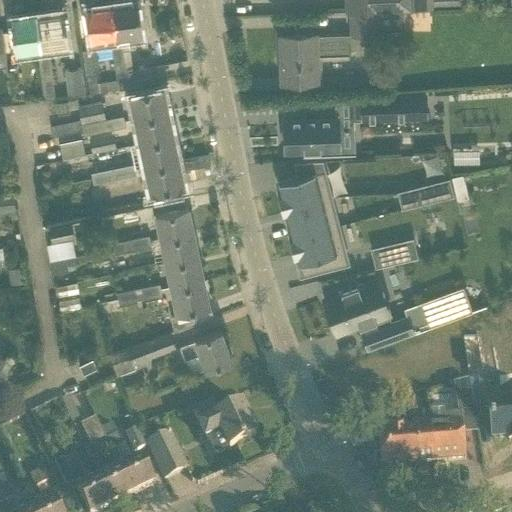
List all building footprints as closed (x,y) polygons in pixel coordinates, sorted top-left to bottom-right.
[(130,0),(111,3),(116,34),(117,44),(123,43),(124,49),(129,48),(127,32),(141,30),(136,0),(130,0)] [(379,9),(413,8),(433,7),(433,5),(461,4),(460,0),(346,0),(346,10),(351,9),(379,9)] [(91,37),(116,34),(111,3),(86,6),(91,37)] [(379,9),(351,9),(351,32),(380,31),(379,9)] [(38,13),(42,45),(67,41),(63,10),(38,13)] [(38,13),(12,17),(17,48),(42,45),(38,13)] [(282,78),(315,76),(315,53),(347,52),(346,31),(314,33),(314,31),(277,32),(278,61),(282,61),(282,78)] [(126,64),(124,49),(123,43),(117,44),(112,44),(115,66),(126,64)] [(90,92),(118,88),(117,78),(98,81),(97,71),(99,71),(96,47),(83,49),(87,73),(90,92)] [(52,75),(49,54),(38,55),(41,76),(52,75)] [(115,66),(117,78),(118,88),(154,81),(150,65),(130,70),(127,70),(126,64),(115,66)] [(84,90),(81,70),(81,66),(65,68),(65,72),(68,92),(84,90)] [(41,76),(41,78),(44,98),(55,97),(52,75),(41,76)] [(131,92),(136,117),(167,111),(162,86),(131,92)] [(409,94),(361,96),(362,118),(410,116),(426,115),(426,111),(425,93),(409,94)] [(58,112),(69,110),(68,99),(57,100),(58,112)] [(82,123),(103,118),(105,118),(101,101),(78,106),(82,123)] [(141,141),(172,135),(167,111),(136,117),(141,141)] [(336,113),(283,116),(285,148),(303,147),(304,153),(339,150),(336,113)] [(105,118),(103,118),(105,130),(126,125),(124,114),(105,118)] [(103,118),(82,123),(81,123),(82,129),(83,134),(105,130),(103,118)] [(82,129),(81,123),(79,119),(53,124),(50,124),(53,135),(58,134),(80,129),(82,129)] [(80,129),(58,134),(60,146),(83,141),(80,129)] [(113,130),(89,135),(92,151),(116,146),(113,130)] [(146,165),(177,159),(172,135),(141,141),(146,165)] [(474,146),(451,148),(453,159),(476,157),(474,146)] [(182,184),(177,159),(146,165),(152,190),(182,184)] [(134,162),(113,167),(115,178),(137,174),(134,162)] [(115,178),(113,167),(91,172),(93,183),(115,178)] [(323,168),(279,179),(281,190),(279,190),(284,208),(331,196),(323,168)] [(461,172),(450,175),(456,198),(467,195),(461,172)] [(449,178),(411,188),(415,203),(453,193),(449,178)] [(331,196),(284,208),(288,224),(290,223),(293,234),(291,234),(291,235),(338,223),(331,196)] [(156,212),(161,237),(192,230),(187,205),(156,212)] [(72,223),(49,227),(52,242),(55,254),(76,249),(74,237),(75,237),(72,223)] [(293,235),(291,235),(296,253),(298,253),(303,275),(348,264),(338,223),(293,235)] [(167,261),(198,254),(192,230),(161,237),(167,261)] [(150,234),(128,238),(131,249),(152,245),(150,234)] [(109,254),(131,249),(128,238),(106,243),(109,254)] [(411,238),(373,248),(377,265),(416,256),(411,238)] [(172,285),(203,279),(198,254),(167,261),(172,285)] [(377,277),(324,297),(337,331),(358,323),(360,329),(367,347),(414,330),(408,312),(391,318),(388,312),(389,311),(377,277)] [(174,329),(203,318),(198,306),(208,304),(203,279),(172,285),(177,313),(170,314),(174,329)] [(160,282),(138,287),(141,298),(162,293),(160,282)] [(141,298),(138,287),(117,291),(119,302),(141,298)] [(190,373),(206,367),(231,358),(221,329),(179,343),(184,357),(190,373)] [(135,368),(133,361),(175,345),(170,332),(110,355),(117,374),(135,368)] [(97,366),(92,357),(79,363),(83,373),(97,366)] [(486,361),(470,363),(473,395),(489,393),(486,361)] [(0,404),(4,407),(9,398),(2,394),(8,384),(0,379),(0,404)] [(468,381),(453,385),(458,414),(473,412),(468,381)] [(501,400),(488,401),(492,437),(511,434),(511,390),(500,392),(501,400)] [(221,432),(229,449),(257,436),(247,415),(245,416),(241,408),(243,407),(242,405),(220,416),(213,403),(192,413),(205,440),(221,432)] [(389,407),(374,411),(378,423),(393,419),(389,407)] [(112,452),(106,441),(96,420),(80,427),(91,449),(95,447),(100,458),(112,452)] [(461,420),(429,422),(432,463),(464,460),(461,420)] [(390,432),(378,433),(380,467),(381,467),(432,463),(429,422),(412,424),(413,429),(390,430),(390,432)] [(137,429),(125,435),(134,454),(146,448),(137,429)] [(187,470),(178,452),(169,434),(147,445),(164,481),(187,470)] [(117,435),(106,441),(112,452),(123,447),(117,435)] [(66,488),(78,482),(72,471),(80,467),(74,456),(55,466),(66,488)] [(132,496),(154,486),(142,459),(120,469),(132,496)] [(120,469),(99,479),(111,506),(132,496),(120,469)] [(30,477),(35,489),(47,483),(41,472),(30,477)] [(0,499),(3,505),(15,499),(3,474),(0,475),(0,499)] [(99,479),(77,490),(87,511),(98,511),(111,506),(99,479)] [(33,511),(32,511),(60,511),(55,501),(33,511)]
